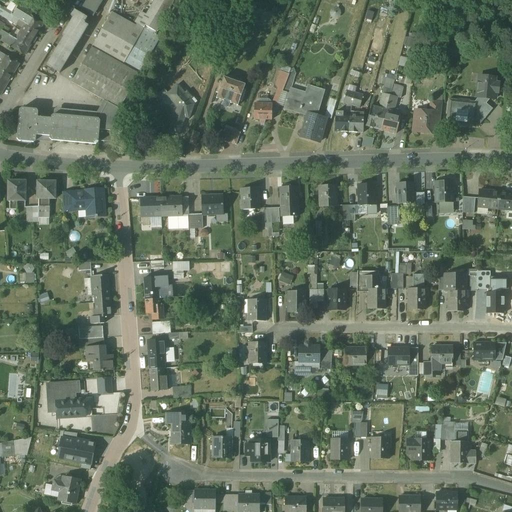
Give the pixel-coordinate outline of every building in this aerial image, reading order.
[(104,0),(86,0),(81,10),(86,13),(86,14),(94,18),(104,0)] [(143,13),(137,24),(136,26),(112,12),(106,22),(105,21),(104,23),(106,23),(92,48),(139,74),(159,39),(156,37),(157,35),(155,34),(156,33),(173,2),(174,0),(155,0),(152,7),(153,7),(148,16),(143,13)] [(173,2),(156,33),(162,36),(179,6),(173,2)] [(32,14),(17,5),(10,15),(19,20),(25,24),(38,32),(39,32),(43,24),(30,16),(32,14)] [(338,16),(339,7),(329,7),(329,16),(338,16)] [(64,37),(46,66),(59,74),(88,26),(85,24),(86,23),(84,23),(87,18),(84,17),(86,14),(86,13),(81,10),(76,8),(71,17),(73,18),(62,37),(64,37)] [(10,15),(0,9),(0,15),(16,25),(19,20),(10,15)] [(5,25),(0,21),(0,32),(1,31),(7,34),(10,29),(5,26),(5,25)] [(38,32),(25,24),(20,31),(34,40),(38,32)] [(15,39),(9,36),(7,34),(1,31),(0,32),(0,33),(0,35),(4,38),(2,42),(24,55),(29,47),(15,39)] [(16,33),(12,31),(9,36),(15,39),(18,36),(15,34),(16,33)] [(34,40),(20,31),(18,35),(18,36),(15,39),(29,47),(34,40)] [(228,44),(222,57),(227,59),(233,47),(228,44)] [(139,74),(92,48),(72,83),(108,103),(119,109),(139,74)] [(19,64),(5,56),(1,63),(15,72),(19,64)] [(15,72),(1,63),(0,62),(0,73),(10,80),(15,72)] [(289,75),(280,71),(276,84),(278,89),(283,91),(287,80),(289,75)] [(10,80),(0,73),(0,83),(6,87),(10,80)] [(393,80),(380,76),(378,83),(384,85),(382,94),(389,96),(392,84),(393,80)] [(241,81),(229,77),(228,79),(224,78),(222,83),(219,82),(216,93),(218,93),(216,99),(223,101),(224,100),(231,103),(230,104),(238,106),(239,101),(242,102),(245,91),(243,90),(245,85),(240,83),(241,81)] [(495,78),(486,77),(485,82),(479,82),(477,97),(478,97),(486,104),(490,99),(495,99),(496,92),(498,92),(499,84),(494,83),(495,78)] [(294,82),(287,80),(283,91),(289,93),(290,91),(291,92),(294,82)] [(404,87),(392,84),(389,96),(397,98),(401,99),(404,87)] [(184,94),(177,85),(168,93),(166,94),(167,95),(177,107),(168,133),(177,136),(185,114),(189,116),(193,104),(189,100),(191,98),(186,92),(184,94)] [(164,88),(156,95),(160,100),(167,95),(166,94),(168,93),(164,88)] [(324,92),(312,88),(309,97),(291,92),(290,91),(289,93),(284,110),(307,117),(308,114),(317,117),(324,92)] [(355,93),(348,91),(344,103),(352,106),(355,93)] [(363,95),(355,93),(352,106),(359,108),(363,95)] [(389,96),(382,94),(379,105),(381,110),(385,111),(389,96)] [(397,98),(389,96),(385,111),(390,112),(394,109),(397,98)] [(486,104),(478,97),(475,102),(478,104),(477,113),(485,119),(485,118),(493,109),(486,104)] [(475,102),(470,102),(470,101),(456,99),(456,100),(449,99),(447,118),(446,118),(445,126),(452,127),(453,126),(455,126),(455,127),(461,128),(461,127),(475,128),(475,127),(478,128),(485,119),(477,113),(478,104),(475,102)] [(443,103),(431,101),(430,111),(435,112),(434,120),(441,121),(443,103)] [(336,104),(329,102),(325,117),(331,119),(336,104)] [(119,109),(108,103),(98,119),(100,121),(99,130),(120,132),(128,114),(119,109)] [(272,104),(254,104),(254,120),(260,120),(261,124),(264,124),(266,120),(271,120),(272,104)] [(381,110),(371,107),(365,128),(379,131),(385,111),(381,110)] [(48,136),(51,119),(46,119),(47,116),(38,115),(38,112),(36,110),(21,109),(19,111),(16,139),(18,142),(33,143),(35,141),(35,139),(40,139),(40,136),(48,136)] [(430,111),(426,111),(415,110),(413,132),(415,134),(418,134),(420,133),(432,134),(434,120),(435,112),(430,111)] [(390,112),(385,111),(379,131),(395,135),(400,115),(390,112)] [(342,113),(335,112),(334,132),(349,133),(350,115),(342,115),(342,113)] [(364,114),(355,113),(355,116),(350,115),(349,133),(363,134),(364,114)] [(317,117),(308,114),(307,117),(301,138),(319,143),(326,120),(317,117)] [(51,119),(48,136),(48,139),(50,141),(95,145),(98,143),(98,141),(99,130),(100,121),(98,119),(54,116),(51,117),(51,119)] [(120,132),(99,130),(98,141),(116,143),(120,132)] [(240,133),(234,131),(229,143),(236,146),(240,133)] [(199,134),(193,132),(189,144),(195,147),(199,134)] [(26,182),(9,181),(9,201),(11,201),(17,201),(25,201),(26,182)] [(55,183),(38,182),(37,199),(38,199),(38,207),(37,218),(39,218),(40,218),(48,219),(49,199),(54,200),(55,183)] [(452,182),(435,182),(436,203),(453,202),(452,182)] [(414,183),(397,184),(398,205),(415,204),(414,183)] [(375,185),(358,185),(359,206),(376,205),(375,185)] [(336,186),(319,187),(320,207),(337,207),(336,186)] [(297,187),(280,188),(281,209),(282,223),(283,223),(283,225),(294,224),(294,222),(294,216),(298,216),(297,208),(298,208),(297,187)] [(258,189),(241,189),(242,210),(259,210),(258,189)] [(102,190),(86,191),(86,192),(72,193),(73,211),(87,210),(87,217),(95,217),(95,218),(97,218),(97,217),(104,216),(102,190)] [(499,192),(479,191),(477,208),(498,209),(499,192)] [(511,193),(499,192),(498,209),(511,210),(511,193)] [(72,193),(62,193),(63,211),(73,211),(72,193)] [(223,196),(202,197),(203,212),(210,211),(210,214),(223,214),(223,196)] [(475,198),(463,197),(462,213),(474,214),(475,198)] [(182,198),(161,199),(162,216),(175,216),(175,213),(183,213),(182,210),(182,198)] [(149,199),(140,200),(141,217),(155,217),(155,216),(148,217),(148,209),(150,209),(149,199)] [(161,199),(149,199),(150,209),(148,209),(148,217),(155,216),(155,217),(162,216),(161,199)] [(395,204),(387,204),(388,219),(396,219),(395,204)] [(348,206),(342,206),(343,221),(343,235),(350,234),(349,221),(348,206)] [(279,208),(271,208),(271,224),(272,224),(280,223),(279,208)] [(472,221),(462,221),(462,229),(475,229),(475,226),(472,226),(472,221)] [(160,256),(160,248),(149,248),(149,256),(151,256),(160,256)] [(188,270),(187,260),(172,261),(172,270),(188,270)] [(91,271),(90,263),(78,263),(79,271),(91,271)] [(24,282),(33,282),(32,264),(23,264),(24,282)] [(406,267),(399,266),(398,274),(397,289),(403,289),(403,275),(406,275),(406,267)] [(183,279),(183,271),(173,271),(173,279),(183,279)] [(377,273),(364,273),(364,291),(368,291),(368,309),(385,309),(385,289),(377,289),(377,273)] [(424,275),(413,275),(413,289),(408,289),(408,310),(425,310),(425,289),(424,289),(424,275)] [(108,276),(91,277),(91,288),(88,288),(88,295),(92,295),(92,297),(95,297),(95,303),(109,302),(108,276)] [(465,276),(445,276),(445,291),(448,291),(465,291),(465,276)] [(161,278),(150,279),(150,285),(144,285),(145,300),(160,299),(159,292),(162,292),(161,278)] [(345,290),(328,290),(328,311),(345,311),(345,290)] [(465,291),(448,291),(448,312),(465,312),(465,291)] [(305,292),(288,292),(288,313),(305,313),(305,292)] [(504,293),(487,293),(487,314),(503,314),(504,293)] [(145,300),(146,315),(153,314),(153,320),(152,320),(164,320),(163,305),(160,305),(160,299),(145,300)] [(265,300),(248,300),(248,321),(265,321),(265,300)] [(109,302),(95,303),(95,310),(93,310),(94,324),(104,324),(104,317),(111,317),(110,302),(109,302)] [(191,315),(179,316),(179,321),(182,321),(182,324),(192,324),(191,315)] [(170,322),(152,323),(153,335),(168,334),(171,334),(170,322)] [(103,338),(79,340),(80,348),(85,348),(104,347),(103,338)] [(158,340),(148,341),(150,370),(164,369),(163,350),(159,351),(158,340)] [(311,345),(309,342),(306,342),(305,344),(305,346),(299,346),(299,362),(295,362),(295,373),(310,373),(310,363),(319,363),(320,346),(311,346),(311,345)] [(266,343),(249,343),(249,364),(266,364),(266,343)] [(494,344),(474,344),(474,360),(494,361),(494,344)] [(506,344),(494,344),(494,361),(502,361),(506,344)] [(104,347),(85,348),(86,363),(88,363),(88,372),(115,370),(114,356),(106,356),(106,347),(104,347)] [(452,347),(432,347),(432,363),(425,363),(425,364),(431,364),(430,375),(440,375),(440,364),(445,364),(445,368),(452,368),(452,347)] [(366,365),(366,349),(345,349),(345,366),(366,365)] [(409,349),(388,349),(388,366),(409,366),(409,349)] [(418,349),(409,349),(409,366),(409,377),(418,377),(418,349)] [(332,351),(322,351),(322,368),(331,368),(332,351)] [(150,370),(151,391),(169,390),(168,375),(165,375),(165,369),(164,369),(150,370)] [(111,379),(99,379),(100,395),(112,395),(111,379)] [(79,382),(48,384),(49,413),(57,412),(58,420),(85,418),(86,418),(85,400),(75,401),(75,393),(80,393),(79,382)] [(190,387),(172,388),(173,400),(191,399),(190,387)] [(504,407),(505,401),(497,399),(495,404),(504,407)] [(184,414),(167,414),(167,424),(172,424),(172,445),(190,445),(190,431),(187,431),(187,424),(184,424),(184,414)] [(363,415),(355,415),(354,438),(360,438),(361,426),(361,423),(362,420),(363,415)] [(455,423),(443,422),(442,425),(441,425),(441,441),(451,441),(455,441),(455,432),(455,423)] [(427,432),(415,432),(415,440),(407,440),(407,455),(413,455),(413,461),(430,461),(430,440),(427,440),(427,432)] [(468,432),(455,432),(455,441),(451,441),(451,463),(468,464),(468,463),(476,464),(476,452),(468,452),(468,443),(468,432)] [(87,435),(68,433),(67,440),(76,441),(86,443),(87,435)] [(31,438),(0,444),(0,457),(27,455),(31,438)] [(228,438),(213,438),(213,459),(231,459),(231,445),(228,445),(228,438)] [(389,438),(372,438),(372,459),(389,459),(389,438)] [(348,440),(331,439),(331,460),(348,460),(348,440)] [(86,443),(76,441),(77,442),(73,459),(72,459),(72,460),(89,463),(93,444),(86,443)] [(266,441),(251,441),(251,462),(269,462),(269,448),(266,448),(266,442),(266,441)] [(309,441),(292,441),(291,462),(308,462),(309,441)] [(511,456),(506,455),(503,465),(511,467),(511,456)] [(80,480),(64,477),(63,482),(54,480),(53,486),(51,496),(59,498),(59,501),(75,504),(75,503),(74,503),(77,489),(78,490),(80,480)] [(53,486),(46,485),(44,495),(51,496),(53,486)] [(192,491),(180,491),(179,506),(192,506),(192,491)] [(215,492),(195,491),(194,506),(202,506),(201,509),(215,510),(215,492)] [(457,493),(436,493),(436,510),(457,510),(457,505),(457,493)] [(467,493),(457,493),(457,505),(464,505),(467,493)] [(236,495),(224,495),(224,506),(236,507),(236,495)] [(259,511),(259,495),(239,495),(238,511),(245,511),(259,511)] [(419,511),(420,497),(399,497),(399,511),(419,511)] [(305,511),(306,498),(285,498),(285,511),(305,511)] [(472,500),(466,498),(463,508),(469,510),(472,500)] [(343,511),(344,499),(323,499),(323,511),(343,511)] [(381,511),(382,500),(361,500),(361,511),(381,511)]
